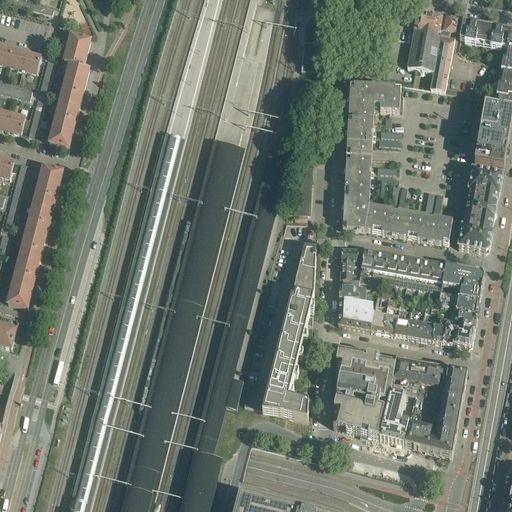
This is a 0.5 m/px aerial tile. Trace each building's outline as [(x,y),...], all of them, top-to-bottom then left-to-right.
[(5,0),(0,0),(0,2),(0,3),(52,17),(54,12),(5,0)] [(412,45),(407,72),(434,76),(431,94),(434,94),(440,95),(445,96),(446,91),(449,77),(458,24),(417,16),(412,45)] [(487,29),(463,25),(460,42),(465,43),(465,46),(483,49),(487,29)] [(506,51),(510,33),(487,29),(483,49),(501,52),(502,50),(506,51)] [(386,40),(397,42),(399,32),(388,30),(386,40)] [(320,41),(321,32),(308,31),(308,41),(320,41)] [(72,39),(65,66),(66,66),(71,67),(84,70),(91,44),(72,39)] [(302,72),(301,75),(316,76),(318,46),(303,45),(302,72)] [(13,52),(0,48),(0,66),(9,69),(13,52)] [(9,69),(23,73),(27,56),(13,52),(9,69)] [(41,60),(27,56),(23,73),(37,77),(41,60)] [(500,81),(511,83),(511,59),(506,58),(505,64),(503,63),(500,81)] [(48,64),(39,98),(44,99),(53,65),(48,64)] [(69,73),(64,94),(83,98),(90,72),(84,70),(71,67),(66,66),(64,72),(69,73)] [(511,108),(511,83),(500,81),(496,100),(499,100),(498,106),(511,108)] [(0,95),(30,103),(33,93),(0,84),(0,95)] [(306,84),(305,99),(313,99),(314,85),(306,84)] [(374,115),(399,116),(401,91),(354,89),(354,94),(350,94),(349,114),(374,115)] [(446,91),(445,96),(483,102),(483,98),(446,91)] [(64,94),(57,120),(76,125),(83,98),(64,94)] [(38,102),(29,139),(34,140),(43,104),(38,102)] [(475,167),(504,173),(511,126),(511,114),(508,114),(508,112),(504,111),(504,109),(500,108),(499,112),(485,110),(475,167)] [(0,131),(7,134),(11,117),(0,113),(0,131)] [(346,166),(346,172),(346,173),(349,173),(349,177),(346,177),(345,184),(349,184),(349,194),(345,194),(344,209),(369,210),(371,180),(373,180),(374,175),(371,175),(372,154),(373,144),(375,144),(375,139),(373,138),(374,115),(349,114),(349,120),(353,120),(352,130),(348,130),(348,138),(351,138),(351,142),(348,142),(347,153),(347,161),(351,161),(350,166),(346,166)] [(26,120),(11,117),(7,134),(21,137),(26,120)] [(57,120),(50,147),(69,152),(76,125),(57,120)] [(0,160),(0,178),(10,181),(14,164),(0,160)] [(22,166),(6,228),(11,229),(27,168),(22,166)] [(63,175),(44,170),(37,197),(56,202),(63,175)] [(308,219),(308,218),(310,183),(312,183),(312,171),(299,170),(288,218),(296,218),(308,219)] [(472,174),(458,252),(485,257),(489,254),(493,236),(492,236),(498,200),(499,200),(503,179),(472,174)] [(396,209),(399,191),(399,190),(393,189),(390,208),(396,209)] [(404,210),(406,200),(408,192),(402,191),(399,209),(404,210)] [(431,215),(434,197),(434,196),(429,195),(425,214),(431,215)] [(37,197),(30,223),(49,228),(56,202),(37,197)] [(437,198),(434,216),(435,216),(440,217),(442,207),(447,208),(447,206),(448,200),(443,199),(443,198),(437,197),(437,198)] [(369,210),(344,209),(343,228),(347,229),(347,234),(364,235),(377,237),(381,212),(369,210)] [(393,215),(381,212),(377,237),(409,243),(413,218),(399,216),(399,213),(394,212),(393,215)] [(308,219),(296,218),(296,224),(307,227),(308,219)] [(429,221),(413,218),(409,243),(448,250),(453,225),(434,222),(435,219),(429,218),(429,221)] [(30,223),(23,250),(42,255),(49,228),(30,223)] [(0,313),(20,319),(22,314),(0,308),(0,270),(8,239),(3,238),(0,249),(0,313)] [(23,250),(16,276),(36,281),(42,255),(23,250)] [(262,417),(284,419),(286,420),(308,425),(309,406),(289,401),(307,329),(313,330),(313,326),(313,322),(313,320),(309,319),(314,301),(316,252),(304,251),(269,391),(250,386),(244,409),(263,414),(262,417)] [(342,253),(341,267),(340,284),(351,285),(352,270),(358,271),(359,254),(349,254),(347,252),(345,252),(343,253),(342,253)] [(371,287),(371,283),(376,257),(364,255),(359,285),(371,287)] [(376,257),(371,283),(395,288),(399,262),(376,257)] [(399,262),(395,288),(418,292),(422,266),(399,262)] [(445,270),(422,266),(418,292),(441,296),(442,288),(442,287),(443,280),(445,270)] [(443,280),(483,287),(484,280),(482,276),(445,270),(443,280)] [(28,312),(36,281),(16,276),(8,307),(28,312)] [(443,280),(442,287),(442,288),(456,291),(454,300),(480,304),(483,287),(443,280)] [(340,284),(340,291),(358,292),(359,285),(351,285),(340,284)] [(377,300),(366,299),(366,293),(358,292),(340,291),(340,303),(376,305),(377,300)] [(382,295),(381,301),(389,302),(396,303),(397,297),(382,295)] [(439,304),(438,311),(451,313),(478,318),(480,304),(454,300),(441,297),(439,304)] [(371,335),(383,337),(389,302),(381,301),(377,300),(376,305),(374,316),(371,335)] [(401,304),(396,303),(389,302),(383,337),(395,339),(399,313),(401,304)] [(371,335),(374,316),(376,305),(340,303),(339,314),(338,329),(344,330),(350,331),(371,335)] [(406,341),(419,344),(425,309),(422,308),(415,307),(413,306),(411,315),(406,341)] [(425,309),(419,344),(432,346),(435,329),(438,311),(425,309)] [(411,315),(399,313),(395,339),(406,341),(411,315)] [(463,328),(462,332),(475,334),(478,318),(451,313),(449,326),(452,327),(463,328)] [(439,330),(435,329),(432,346),(442,348),(446,325),(444,325),(440,324),(439,330)] [(452,332),(452,327),(449,326),(446,325),(442,348),(453,350),(455,340),(456,333),(452,332)] [(17,333),(0,328),(0,348),(12,352),(17,333)] [(475,334),(462,332),(462,333),(457,333),(456,333),(455,340),(453,350),(464,352),(469,353),(472,350),(473,344),(475,334)] [(364,358),(340,354),(339,353),(336,367),(339,367),(335,385),(339,385),(338,392),(337,399),(342,399),(342,402),(337,401),(334,413),(338,414),(333,431),(360,438),(368,440),(379,443),(389,404),(391,395),(396,364),(367,358),(366,363),(364,363),(364,358)] [(438,404),(461,408),(467,377),(396,364),(391,395),(403,397),(416,400),(438,404)] [(389,404),(379,443),(404,449),(408,432),(396,429),(403,397),(391,395),(389,401),(389,404)] [(426,455),(438,404),(416,400),(408,432),(404,449),(426,455)] [(452,461),(461,408),(438,404),(426,455),(452,461)] [(290,511),(240,499),(236,511),(290,511)]
